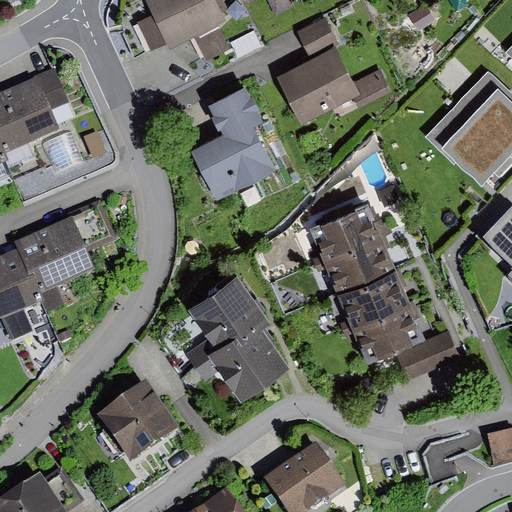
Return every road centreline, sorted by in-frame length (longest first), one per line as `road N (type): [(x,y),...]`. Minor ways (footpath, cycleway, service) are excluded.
road 1 (residential): [(77,0),(151,168),(159,241),(144,294),(24,445),(0,459)]
road 2 (residential): [(140,511),(299,406),(321,408),(390,444),(417,441)]
